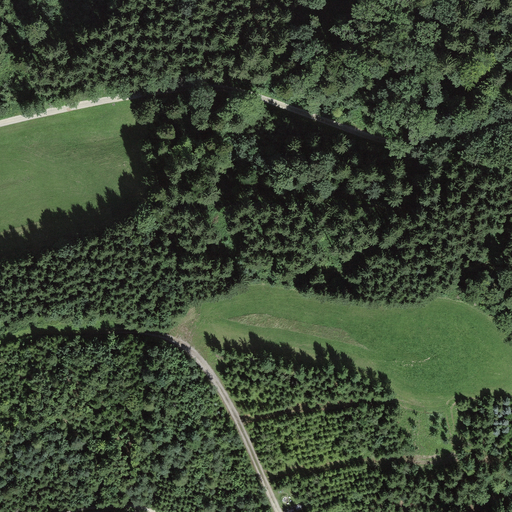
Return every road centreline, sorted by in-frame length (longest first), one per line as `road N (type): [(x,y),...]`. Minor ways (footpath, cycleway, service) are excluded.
road 1 (track): [(0,125),(203,87),(381,142),(511,124)]
road 2 (track): [(284,511),(207,366),(184,340),(150,328),(67,325)]
